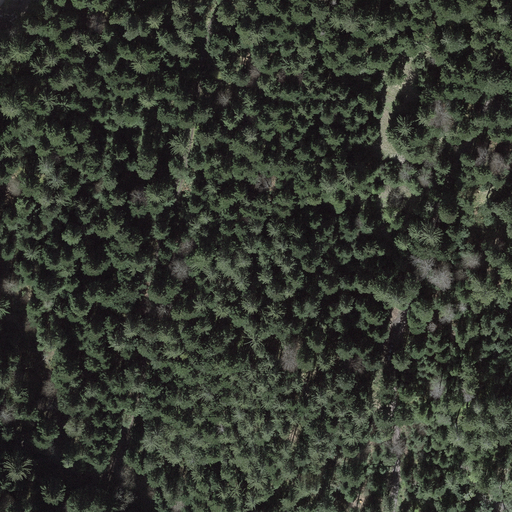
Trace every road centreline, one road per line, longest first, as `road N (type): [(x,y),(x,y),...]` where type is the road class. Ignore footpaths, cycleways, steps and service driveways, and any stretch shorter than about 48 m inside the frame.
road 1 (track): [(0,436),(70,469),(96,469),(114,454),(134,402),(150,266),(213,27),(229,0)]
road 2 (track): [(511,36),(395,357),(395,511)]
